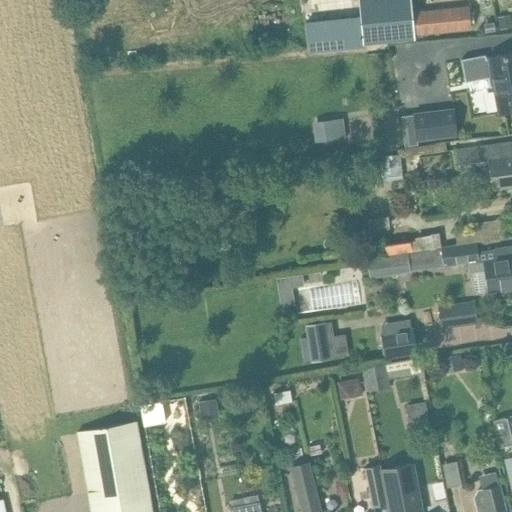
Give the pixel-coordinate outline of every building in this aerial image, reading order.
[(411,0),(359,0),(363,43),(423,37),(422,33),(470,27),(468,8),(413,14),(411,0)] [(288,27),(314,26),(313,10),(288,11),(288,27)] [(510,15),(497,17),(499,29),(511,27),(510,15)] [(511,52),(489,57),(489,58),(485,59),(485,55),(461,59),(465,82),(488,77),(489,87),(495,86),(500,112),(511,109),(511,52)] [(458,136),(454,107),(413,112),(414,115),(417,141),(458,136)] [(313,122),(315,141),(345,138),(342,118),(313,122)] [(446,142),(397,149),(398,154),(398,157),(400,157),(447,150),(446,142)] [(511,142),(454,150),(457,170),(461,169),(463,184),(477,182),(475,167),(490,165),(494,190),(511,187),(511,142)] [(386,156),(389,181),(403,179),(400,157),(398,157),(398,154),(386,156)] [(456,231),(458,245),(477,242),(477,241),(505,237),(502,220),(477,224),(477,228),(456,231)] [(477,242),(458,245),(369,258),(372,277),(469,262),(471,273),(486,271),(489,291),(511,288),(511,246),(496,249),(497,256),(480,259),(477,242)] [(293,296),(279,298),(280,306),(294,304),(293,296)] [(437,306),(440,329),(475,324),(472,301),(437,306)] [(346,333),(333,334),(332,321),(299,323),(301,360),(347,357),(346,333)] [(413,328),(381,334),(385,358),(417,353),(413,328)] [(442,357),(445,373),(462,369),(459,353),(442,357)] [(419,358),(364,368),(366,383),(421,373),(419,358)] [(359,377),(336,382),(340,399),(363,395),(359,377)] [(290,390),(273,393),(275,405),(292,402),(290,390)] [(246,392),(243,408),(259,410),(261,394),(246,392)] [(216,398),(198,401),(201,421),(219,417),(216,398)] [(162,401),(145,404),(142,405),(146,426),(166,422),(162,401)] [(427,401),(406,405),(411,429),(431,425),(427,401)] [(511,444),(511,439),(507,418),(493,421),(499,447),(511,444)] [(152,511),(137,421),(78,432),(92,511),(152,511)] [(320,443),(309,446),(311,455),(322,452),(320,443)] [(458,460),(442,462),(446,487),(461,484),(458,460)] [(291,465),(302,511),(321,511),(308,461),(291,465)] [(382,469),(387,505),(388,511),(424,511),(412,462),(382,469)] [(387,505),(382,469),(382,465),(365,468),(373,507),(387,505)] [(474,496),(476,504),(477,511),(506,511),(497,473),(481,477),(483,489),(478,490),(474,496)] [(0,499),(0,511),(9,511),(7,499),(0,499)] [(262,511),(261,502),(245,504),(246,511),(262,511)]
